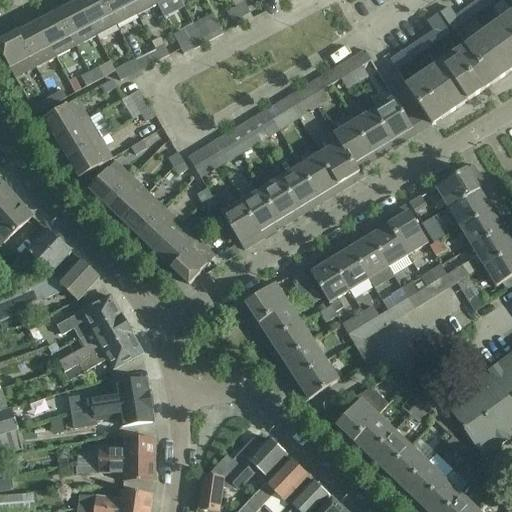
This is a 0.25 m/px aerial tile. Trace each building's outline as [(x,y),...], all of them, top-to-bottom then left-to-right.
[(102,0),(82,0),(78,3),(96,36),(116,26),(102,0)] [(102,0),(116,26),(136,15),(128,0),(102,0)] [(128,0),(136,15),(156,5),(153,0),(128,0)] [(483,10),(493,3),(490,0),(480,0),(477,2),(483,10)] [(477,2),(467,9),(473,17),(483,10),(477,2)] [(58,13),(76,47),(96,36),(78,3),(58,13)] [(250,14),(245,4),(236,9),(241,19),(250,14)] [(447,24),(455,18),(448,8),(440,14),(447,24)] [(241,19),(236,9),(227,13),(232,23),(241,19)] [(463,24),(473,17),(467,9),(457,17),(463,24)] [(511,12),(406,87),(432,126),(491,86),(511,70),(511,12)] [(58,13),(38,24),(55,57),(76,47),(58,13)] [(443,26),(436,16),(427,22),(434,32),(443,26)] [(447,24),(453,31),(463,24),(457,17),(455,18),(447,24)] [(55,57),(38,24),(17,34),(35,68),(55,57)] [(204,25),(195,30),(201,40),(209,35),(204,25)] [(438,42),(449,35),(443,26),(434,32),(432,33),(438,42)] [(201,40),(195,30),(187,34),(192,44),(201,40)] [(432,33),(422,40),(427,49),(438,42),(432,33)] [(35,68),(17,34),(0,43),(0,51),(14,79),(35,68)] [(422,40),(411,47),(417,56),(427,49),(422,40)] [(164,46),(155,51),(160,61),(169,57),(164,46)] [(411,47),(401,55),(406,63),(417,56),(411,47)] [(160,61),(155,51),(146,55),(152,65),(160,61)] [(371,62),(365,52),(355,58),(361,68),(371,62)] [(401,55),(390,62),(396,70),(406,63),(401,55)] [(128,78),(122,67),(114,71),(120,82),(128,78)] [(89,73),(95,83),(103,79),(98,69),(89,73)] [(335,70),(325,76),(331,86),(341,80),(335,70)] [(86,88),(95,83),(89,73),(81,78),(82,80),(86,88)] [(331,86),(325,76),(315,82),(321,92),(331,86)] [(117,89),(113,81),(101,87),(105,95),(117,89)] [(51,98),(55,106),(66,99),(62,91),(51,98)] [(318,107),(312,97),(301,103),(308,113),(318,107)] [(55,106),(51,98),(32,109),(37,117),(55,106)] [(394,99),(374,111),(396,148),(416,136),(394,99)] [(43,120),(55,140),(88,120),(76,100),(43,120)] [(141,115),(151,109),(146,101),(136,107),(141,115)] [(156,117),(151,109),(141,115),(146,123),(156,117)] [(396,148),(374,111),(354,123),(377,160),(396,148)] [(282,115),(272,121),(278,131),(288,125),(282,115)] [(67,159),(100,140),(88,120),(55,140),(67,159)] [(269,137),(278,131),(272,121),(262,127),(269,137)] [(377,160),(354,123),(334,136),(339,144),(340,143),(357,171),(358,171),(377,160)] [(243,139),(233,145),(239,155),(249,149),(243,139)] [(100,140),(67,159),(79,179),(112,160),(100,140)] [(146,150),(142,142),(131,149),(135,156),(146,150)] [(340,143),(339,144),(320,155),(342,192),(363,179),(358,171),(357,171),(340,143)] [(239,155),(233,145),(223,151),(230,161),(239,155)] [(220,167),(226,163),(220,153),(214,157),(220,167)] [(173,168),(181,160),(178,154),(168,160),(173,168)] [(320,155),(300,167),(322,204),(342,192),(320,155)] [(220,167),(214,157),(207,161),(214,171),(220,167)] [(188,171),(181,160),(173,168),(178,177),(188,171)] [(88,191),(105,207),(132,179),(115,163),(88,191)] [(210,173),(204,163),(194,169),(200,179),(210,173)] [(322,204),(300,167),(281,179),(303,216),(322,204)] [(448,209),(485,187),(473,167),(436,189),(448,209)] [(122,222),(148,195),(132,179),(105,207),(122,222)] [(281,179),(261,191),(283,228),(303,216),(281,179)] [(0,238),(4,243),(33,217),(14,196),(3,184),(0,186),(0,238)] [(460,229),(497,207),(485,187),(448,209),(460,229)] [(202,204),(210,196),(207,190),(197,196),(202,204)] [(261,191),(242,203),(264,240),(283,228),(261,191)] [(138,238),(165,210),(148,195),(122,222),(138,238)] [(217,207),(210,196),(202,204),(207,212),(217,207)] [(426,207),(421,198),(409,205),(415,214),(426,207)] [(244,252),(264,240),(242,203),(222,215),(244,252)] [(472,248),(509,226),(497,207),(460,229),(472,248)] [(385,220),(407,257),(428,244),(405,208),(385,220)] [(138,238),(155,254),(181,226),(165,210),(138,238)] [(438,229),(432,219),(422,225),(428,235),(438,229)] [(366,232),(388,269),(407,257),(385,220),(366,232)] [(171,270),(198,242),(181,226),(155,254),(171,270)] [(484,268),(511,250),(511,231),(509,226),(472,248),(484,268)] [(71,253),(46,230),(25,252),(26,253),(12,267),(21,276),(35,262),(50,276),(71,253)] [(369,281),(388,269),(366,232),(346,244),(369,281)] [(446,251),(440,241),(430,247),(436,257),(446,251)] [(215,258),(198,242),(171,270),(188,286),(215,258)] [(327,256),(349,292),(369,281),(346,244),(327,256)] [(239,255),(234,247),(223,254),(228,261),(239,255)] [(511,278),(511,250),(484,268),(496,288),(511,278)] [(329,305),(331,308),(335,314),(343,309),(337,300),(349,292),(327,256),(307,268),(329,305)] [(78,260),(66,273),(58,282),(56,281),(54,278),(15,295),(0,301),(0,323),(31,311),(29,306),(64,290),(77,302),(99,280),(78,260)] [(467,278),(461,268),(451,274),(457,284),(467,278)] [(305,296),(315,291),(308,279),(302,270),(291,277),(294,282),(292,283),(301,299),(305,296)] [(427,288),(433,299),(443,293),(437,282),(427,288)] [(239,309),(252,329),(289,306),(275,285),(239,309)] [(423,305),(433,299),(427,288),(417,294),(423,305)] [(321,301),(315,291),(305,296),(311,306),(321,301)] [(484,305),(478,295),(468,301),(474,311),(484,305)] [(86,323),(92,334),(122,316),(120,316),(110,298),(56,328),(61,337),(86,323)] [(289,306),(252,329),(265,348),(302,325),(289,306)] [(388,312),(394,322),(404,316),(398,306),(388,312)] [(337,318),(335,314),(331,308),(321,314),(327,324),(337,318)] [(384,328),(394,322),(388,312),(378,318),(384,328)] [(132,334),(122,316),(92,334),(97,342),(59,364),(64,372),(65,372),(75,367),(77,366),(132,334)] [(342,327),(348,337),(358,331),(352,320),(342,327)] [(277,367),(314,344),(302,325),(265,348),(277,367)] [(367,344),(358,331),(348,337),(357,350),(367,344)] [(142,355),(131,336),(133,335),(132,334),(77,366),(75,367),(63,374),(68,382),(82,375),(108,360),(114,370),(124,364),(142,355)] [(314,344),(277,367),(290,386),(326,363),(314,344)] [(377,361),(371,351),(361,357),(367,367),(377,361)] [(511,356),(445,404),(483,459),(511,438),(511,356)] [(0,378),(26,370),(23,361),(0,368),(0,378)] [(326,363),(290,386),(303,405),(339,382),(326,363)] [(402,392),(410,383),(399,373),(389,379),(402,392)] [(60,374),(46,378),(49,387),(63,383),(60,374)] [(90,399),(92,411),(150,402),(147,380),(115,385),(117,395),(90,399)] [(418,391),(410,383),(402,392),(410,400),(418,391)] [(348,448),(378,417),(388,406),(370,390),(345,405),(351,411),(349,414),(341,407),(319,420),(348,448)] [(150,402),(92,411),(78,413),(80,425),(120,419),(122,429),(154,424),(150,402)] [(434,424),(443,414),(434,406),(426,416),(434,424)] [(7,410),(0,411),(0,435),(17,430),(11,409),(7,410)] [(460,430),(443,414),(434,424),(443,432),(451,439),(460,430)] [(394,433),(378,417),(348,448),(365,464),(394,433)] [(17,430),(0,435),(0,457),(23,451),(17,430)] [(411,448),(394,433),(365,464),(381,480),(411,448)] [(229,449),(205,471),(204,475),(199,511),(203,511),(219,511),(224,478),(238,490),(256,471),(266,479),(287,458),(268,439),(259,449),(252,443),(241,455),(246,459),(243,462),(229,449)] [(77,457),(77,465),(99,461),(154,462),(155,440),(124,440),(123,448),(99,448),(99,449),(77,457)] [(462,460),(471,452),(462,444),(454,452),(462,460)] [(398,495),(428,464),(411,448),(381,480),(398,495)] [(471,468),(479,476),(487,468),(471,452),(462,460),(471,468)] [(259,511),(266,505),(273,511),(282,511),(289,505),(286,502),(308,478),(289,460),(264,486),(239,511),(259,511)] [(99,461),(77,465),(77,474),(123,474),(123,483),(154,483),(154,462),(99,461)] [(444,480),(428,464),(398,495),(415,511),(444,480)] [(483,473),(499,489),(507,480),(490,464),(487,468),(479,476),(480,476),(483,473)] [(415,511),(445,511),(461,496),(444,480),(415,511)] [(511,491),(511,484),(507,480),(499,489),(507,497),(511,491)] [(289,505),(282,511),(316,511),(329,499),(312,482),(289,505)] [(94,510),(110,511),(150,511),(152,496),(121,492),(120,500),(96,497),(78,497),(77,508),(94,510)] [(0,511),(34,511),(33,495),(0,497),(0,511)] [(477,511),(478,511),(461,496),(445,511),(477,511)] [(343,511),(332,501),(321,511),(343,511)]
